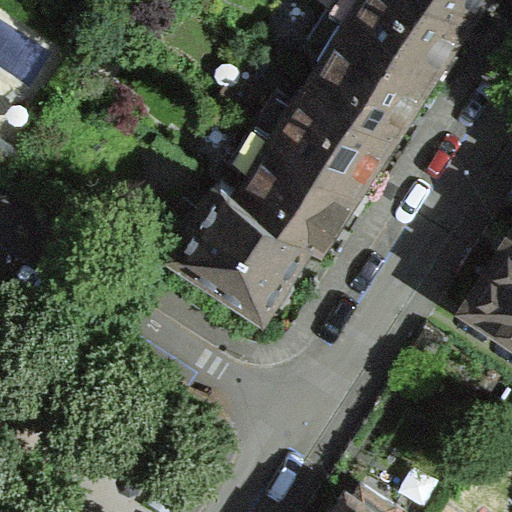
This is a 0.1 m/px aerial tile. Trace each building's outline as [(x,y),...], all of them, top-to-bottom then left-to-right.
[(440,47),(465,9),(449,0),(331,0),(329,3),(427,67),(440,47)] [(449,0),(465,9),(470,0),(449,0)] [(403,105),(427,67),(329,3),(308,36),(325,46),(309,71),(391,124),(403,105)] [(255,118),(353,181),(370,156),(391,124),(309,71),(293,96),(276,85),(255,118)] [(328,220),(353,181),(255,118),(234,150),(250,161),(234,186),(304,231),(316,239),(328,220)] [(178,239),(175,243),(260,298),(265,292),(269,294),(283,291),(291,279),(288,264),(284,262),(294,246),(304,231),(234,186),(219,176),(202,203),(183,191),(160,227),(178,239)] [(511,230),(483,275),(470,295),(511,321),(511,230)] [(388,511),(385,510),(392,498),(361,478),(353,489),(347,485),(329,511),(388,511)]
